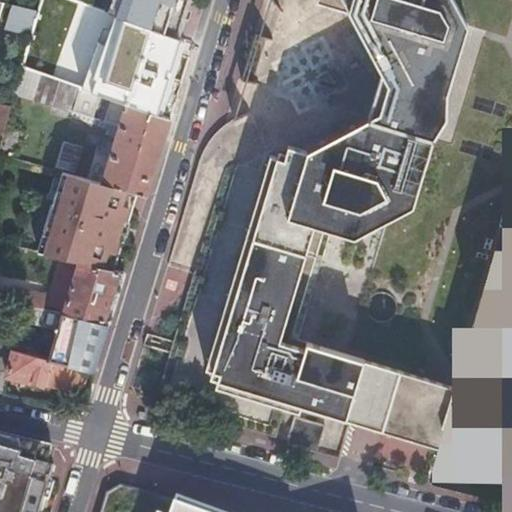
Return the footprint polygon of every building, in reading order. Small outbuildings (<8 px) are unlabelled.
[(33,18),(74,32),(82,3),(74,0),(53,0),(49,15),(35,11),(33,18)] [(104,0),(101,9),(178,37),(182,24),(187,9),(189,0),(104,0)] [(322,0),(322,1),(359,13),(365,24),(372,36),(378,48),(384,59),(368,116),(436,136),(449,114),(449,91),(470,23),(457,0),(322,0)] [(0,23),(29,32),(33,18),(35,11),(0,1),(0,23)] [(113,99),(170,118),(181,80),(125,62),(129,52),(74,32),(33,18),(29,32),(20,66),(100,94),(113,99)] [(372,36),(365,24),(348,33),(361,58),(378,48),(372,36)] [(100,94),(20,66),(13,93),(92,118),(100,94)] [(136,192),(146,195),(161,148),(170,118),(113,99),(106,122),(117,125),(114,138),(108,137),(104,154),(108,155),(101,182),(129,190),(136,192)] [(0,134),(2,134),(2,135),(10,105),(0,102),(0,134)] [(271,154),(206,366),(220,370),(216,384),(300,409),(302,403),(331,412),(387,429),(405,368),(302,337),(335,232),(358,239),(359,237),(416,203),(436,136),(368,116),(307,149),(289,144),(284,158),(271,154)] [(68,172),(76,175),(85,148),(61,141),(53,168),(61,170),(68,172)] [(64,188),(68,172),(61,170),(56,188),(61,190),(64,188)] [(61,190),(56,188),(43,233),(50,235),(45,254),(57,257),(77,261),(87,263),(106,267),(111,251),(118,253),(125,230),(131,210),(124,208),(129,190),(101,182),(76,175),(68,172),(64,188),(61,190)] [(124,208),(131,210),(136,192),(129,190),(124,208)] [(511,230),(510,230),(463,385),(405,368),(387,429),(475,455),(511,466),(511,230)] [(37,253),(45,254),(50,235),(43,233),(37,253)] [(106,267),(113,269),(118,253),(111,251),(106,267)] [(77,261),(57,257),(47,292),(41,309),(44,310),(61,313),(77,261)] [(61,313),(108,322),(111,313),(123,271),(113,269),(106,267),(87,263),(77,261),(61,313)] [(41,309),(47,292),(14,285),(10,303),(21,305),(41,309)] [(10,303),(0,342),(0,346),(29,353),(33,341),(18,337),(21,326),(16,325),(21,305),(10,303)] [(86,368),(94,369),(95,364),(108,322),(61,313),(59,320),(48,358),(82,367),(86,368)] [(0,392),(3,393),(7,375),(69,391),(82,383),(86,368),(82,367),(48,358),(29,353),(0,346),(0,392)] [(285,445),(318,449),(321,421),(289,417),(285,445)] [(40,511),(53,469),(47,467),(52,448),(0,434),(0,511),(40,511)] [(212,511),(177,499),(172,511),(212,511)]
